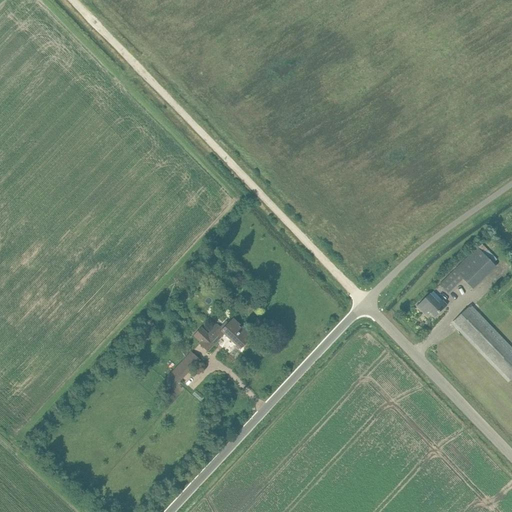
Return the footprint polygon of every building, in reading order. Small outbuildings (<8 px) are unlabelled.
[(478,247),(454,270),(463,279),(466,283),(490,260),(478,247)] [(447,277),(440,284),(447,291),(448,293),(456,286),(447,277)] [(447,306),(442,301),(433,291),(417,306),(427,316),(430,313),(434,318),(447,306)] [(508,382),(511,377),(511,348),(470,305),(459,317),(451,324),(508,382)] [(209,350),(225,334),(240,348),(251,337),(233,320),(229,324),(226,321),(220,327),(217,324),(208,334),(201,328),(194,336),(200,342),(199,343),(202,347),(204,346),(209,350)] [(199,360),(191,352),(185,358),(193,367),(199,360)] [(173,370),(165,378),(165,379),(173,387),(182,379),(173,370)]
